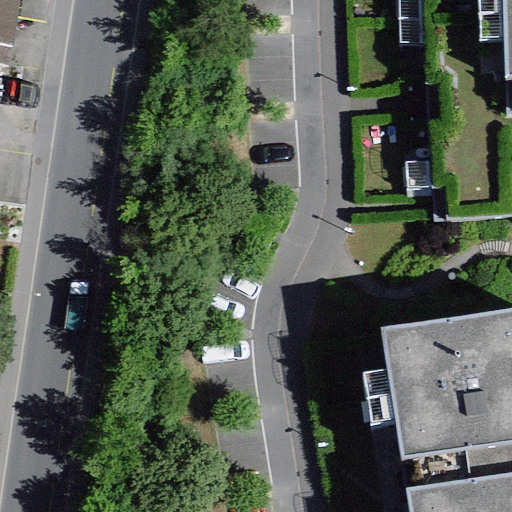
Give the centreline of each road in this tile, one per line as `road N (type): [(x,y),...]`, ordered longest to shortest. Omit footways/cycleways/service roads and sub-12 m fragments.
road 1 (residential): [(292,511),(267,324),(308,228),(316,186),(316,0)]
road 2 (residential): [(101,0),(29,511)]
